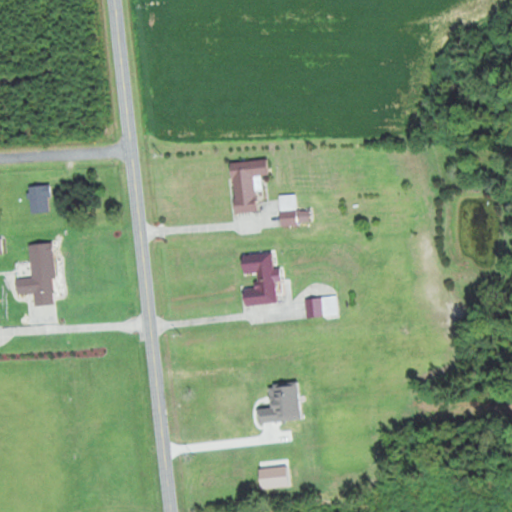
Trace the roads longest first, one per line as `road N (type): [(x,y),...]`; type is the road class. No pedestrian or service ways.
road 1 (secondary): [(173,511),(116,0)]
road 2 (residential): [(0,326),(318,304)]
road 3 (residential): [(133,150),(0,157)]
